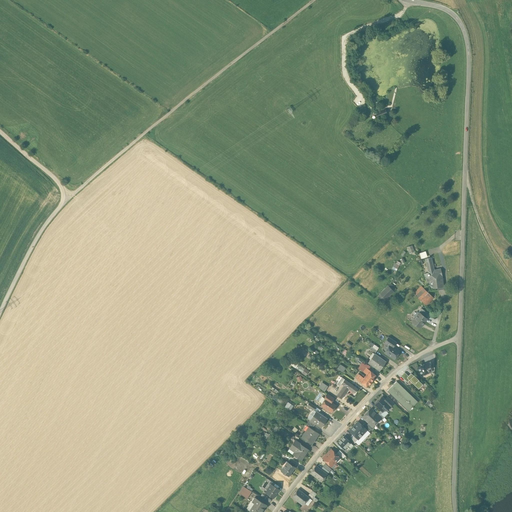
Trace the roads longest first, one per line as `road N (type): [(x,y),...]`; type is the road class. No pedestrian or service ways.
road 1 (track): [(0,312),(35,241),(70,197),(313,0)]
road 2 (unclassified): [(407,0),(451,13),(466,39),(459,338)]
road 3 (residential): [(459,338),(393,372),(276,511)]
road 4 (unclassified): [(459,338),(455,511)]
